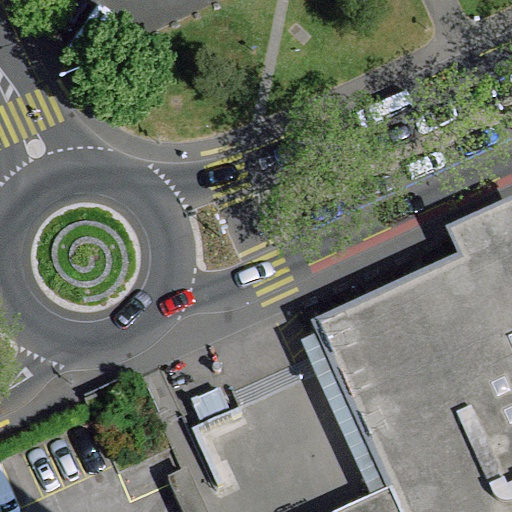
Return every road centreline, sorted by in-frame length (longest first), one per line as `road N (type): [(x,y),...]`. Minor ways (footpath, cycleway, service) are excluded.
road 1 (tertiary): [(511,62),(234,182),(143,191)]
road 2 (tertiary): [(174,294),(270,272),(511,162)]
road 3 (tertiary): [(59,344),(93,351),(127,343),(156,323),(174,294)]
